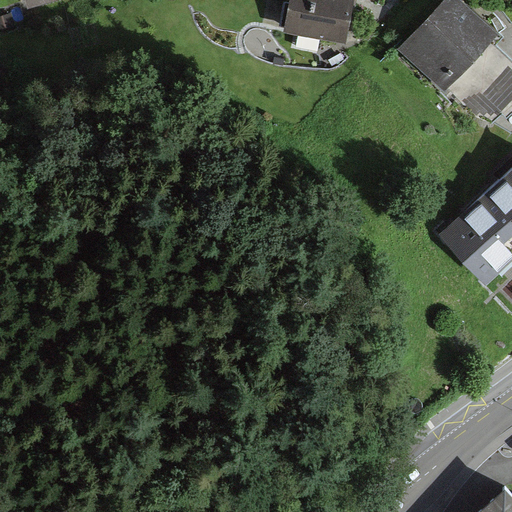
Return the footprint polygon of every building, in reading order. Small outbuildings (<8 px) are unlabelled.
[(301,0),(293,0),(288,29),(342,39),(348,9),(301,0)] [(301,0),(348,9),(349,0),(301,0)] [(504,19),(481,0),(438,0),(402,42),(449,82),(504,19)] [(511,162),(446,227),(491,272),(511,251),(511,162)] [(511,511),(511,480),(476,511),(511,511)]
